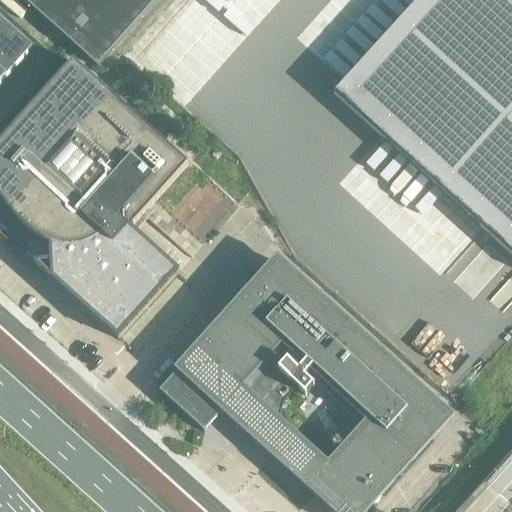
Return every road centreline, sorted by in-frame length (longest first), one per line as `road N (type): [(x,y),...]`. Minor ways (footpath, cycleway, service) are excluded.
road 1 (unclassified): [(219,511),(0,313)]
road 2 (trunk): [(134,511),(0,390)]
